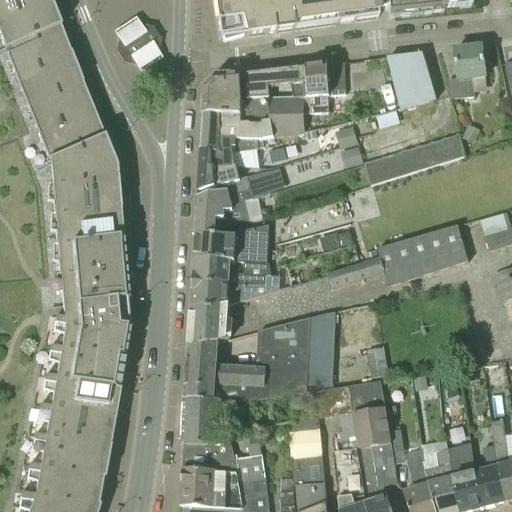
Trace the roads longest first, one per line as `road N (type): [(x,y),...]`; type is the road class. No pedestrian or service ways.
road 1 (tertiary): [(135,511),(157,360),(166,175)]
road 2 (residential): [(177,65),(500,25)]
road 3 (tertiary): [(77,0),(111,83),(166,175)]
